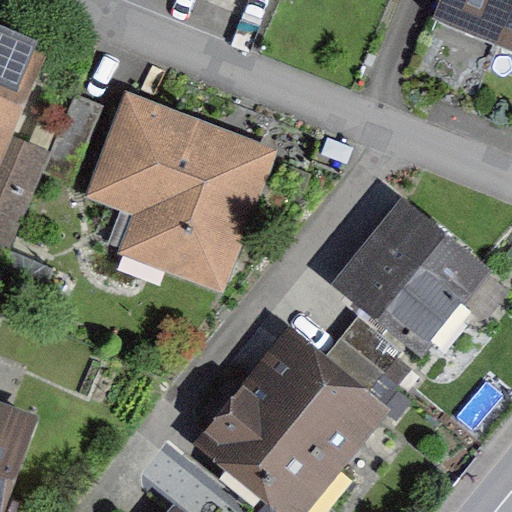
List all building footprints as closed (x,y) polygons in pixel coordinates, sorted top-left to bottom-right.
[(511,0),(439,0),(435,12),(511,43),(511,0)] [(43,52),(0,34),(0,143),(6,145),(43,52)] [(281,147),(132,88),(89,198),(137,217),(122,254),(224,293),(281,147)] [(14,157),(8,179),(0,177),(0,240),(20,245),(39,162),(14,157)] [(342,284),(430,353),(502,262),(413,193),(342,284)] [(325,350),(296,327),(204,443),(292,511),(315,511),(400,404),(388,395),(413,362),(353,315),(325,350)] [(0,489),(29,414),(0,402),(0,489)]
